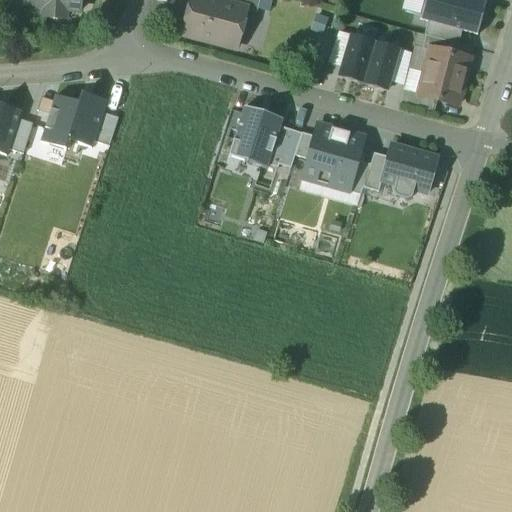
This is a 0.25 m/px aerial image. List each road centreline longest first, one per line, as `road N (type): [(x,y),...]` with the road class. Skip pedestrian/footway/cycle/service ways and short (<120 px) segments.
road 1 (residential): [(123,63),(183,61),(482,138)]
road 2 (unclassified): [(368,511),(464,192)]
road 3 (residential): [(0,73),(123,63)]
